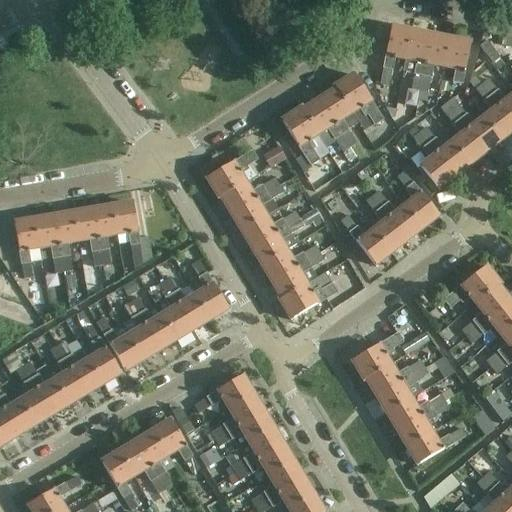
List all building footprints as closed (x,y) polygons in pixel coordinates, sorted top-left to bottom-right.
[(404,63),(410,32),(390,28),(379,85),(389,87),(394,61),(404,63)] [(410,32),(404,63),(415,65),(410,92),(419,93),(430,36),(410,32)] [(442,81),(444,71),(443,71),(450,40),(430,36),(419,93),(427,95),(430,80),(431,81),(431,79),(442,81)] [(451,85),(462,87),(470,44),(450,40),(443,71),(444,71),(454,73),(451,85)] [(487,43),(479,49),(492,66),(499,60),(487,43)] [(480,120),(499,144),(511,133),(511,128),(480,87),(481,86),(472,75),(469,84),(483,102),(483,103),(490,112),(480,120)] [(374,128),(382,122),(353,76),(335,88),(352,116),(353,116),(359,112),(364,119),(367,117),(374,128)] [(511,95),(504,101),(497,92),(496,92),(488,81),(481,86),(480,87),(511,128),(511,95)] [(357,145),(348,131),(359,125),(353,116),(352,116),(335,88),(333,89),(334,91),(318,101),(349,150),(350,150),(357,145)] [(445,106),(484,156),(499,144),(480,120),(473,125),(466,116),(465,116),(453,100),(445,106)] [(301,110),(299,111),(317,139),(324,150),(334,143),(342,155),(344,153),(354,168),(359,165),(349,150),(318,101),(302,112),(301,110)] [(449,144),(468,168),(484,156),(445,106),(439,110),(452,126),(451,127),(459,136),(449,144)] [(299,111),(281,123),(302,157),(310,169),(319,163),(319,162),(328,156),(324,150),(317,139),(299,111)] [(418,135),(453,180),(468,168),(449,144),(442,149),(435,140),(434,140),(425,129),(418,135)] [(428,160),(418,168),(437,192),(453,180),(418,135),(412,139),(428,160)] [(286,161),(278,148),(262,157),(270,170),(286,161)] [(216,199),(245,182),(241,176),(248,172),(247,169),(257,162),(252,153),(205,181),(216,199)] [(302,157),(295,162),(303,174),(310,169),(302,157)] [(403,207),(422,231),(438,219),(403,173),(396,179),(405,191),(404,191),(411,200),(403,207)] [(245,182),(216,199),(217,202),(220,200),(229,215),(278,186),(274,180),(251,193),(245,182)] [(278,186),(229,215),(239,233),(276,211),(270,202),(283,195),(278,186)] [(422,231),(403,207),(394,214),(387,204),(378,193),(371,198),(406,243),(422,231)] [(406,243),(371,198),(365,203),(373,215),(380,224),(371,231),(390,256),(406,243)] [(111,208),(117,239),(127,237),(133,271),(151,261),(148,239),(138,241),(132,205),(111,208)] [(92,212),(102,268),(110,267),(106,240),(117,239),(111,208),(92,212)] [(315,210),(299,221),(303,228),(304,230),(311,225),(314,229),(323,223),(315,210)] [(250,251),(299,221),(294,214),(282,221),(276,211),(239,233),(250,251)] [(72,215),(78,245),(89,243),(93,270),(102,268),(92,212),(72,215)] [(53,218),(63,275),(64,281),(73,279),(67,247),(78,245),(72,215),(53,218)] [(390,256),(371,231),(363,237),(356,228),(355,229),(347,217),(339,223),(374,268),(390,256)] [(50,250),(52,262),(53,262),(55,276),(63,275),(53,218),(33,222),(39,252),(50,250)] [(296,246),(291,237),(291,236),(303,228),(299,221),(250,251),(260,268),(287,252),(286,252),(296,246)] [(33,280),(30,265),(42,263),(39,252),(33,222),(13,225),(23,282),(33,280)] [(287,252),(260,268),(271,286),(320,256),(315,248),(302,255),(292,261),(287,252)] [(320,256),(271,286),(280,301),(278,302),(279,304),(318,281),(311,270),(323,262),(320,256)] [(194,296),(210,322),(228,312),(198,263),(190,267),(198,280),(197,280),(203,290),(194,296)] [(472,305),(498,285),(485,268),(442,302),(449,311),(459,303),(461,306),(468,301),(472,305)] [(210,322),(194,296),(185,301),(179,291),(178,292),(171,279),(164,284),(193,332),(210,322)] [(331,285),(323,290),(318,281),(279,304),(290,323),(337,295),(331,285)] [(133,282),(121,289),(127,299),(139,292),(133,282)] [(193,332),(164,284),(147,293),(155,307),(176,343),(193,332)] [(464,338),(509,302),(498,289),(500,287),(498,285),(472,305),(480,316),(471,323),(471,324),(460,333),(464,338)] [(130,304),(159,353),(176,343),(155,307),(146,313),(145,312),(144,312),(137,300),(130,304)] [(498,337),(511,325),(511,305),(509,302),(464,338),(470,346),(482,337),(482,338),(492,330),(498,337)] [(121,327),(127,336),(126,337),(142,363),(159,353),(130,304),(122,308),(130,321),(129,321),(130,322),(121,327)] [(103,320),(95,325),(124,374),(142,363),(126,337),(127,336),(121,327),(121,326),(111,332),(110,332),(103,320)] [(489,370),(511,351),(511,325),(498,337),(505,346),(495,354),(496,355),(485,364),(489,370)] [(96,355),(88,360),(87,361),(102,388),(120,377),(90,327),(83,332),(90,345),(96,355)] [(361,381),(390,364),(387,359),(394,354),(392,351),(403,345),(397,335),(351,363),(361,381)] [(423,335),(400,350),(405,358),(428,343),(423,335)] [(82,351),(72,357),(71,356),(70,357),(63,344),(56,348),(85,398),(102,388),(87,361),(88,360),(82,351)] [(53,381),(68,408),(85,398),(56,348),(49,352),(56,365),(55,365),(62,376),(53,381)] [(511,351),(489,370),(495,377),(507,368),(511,364),(511,351)] [(390,364),(361,381),(363,384),(365,383),(374,397),(423,368),(419,362),(407,369),(396,375),(390,364)] [(22,369),(51,418),(68,408),(53,381),(44,387),(37,376),(37,377),(29,364),(22,369)] [(423,368),(374,397),(384,415),(385,416),(412,400),(422,394),(416,385),(416,384),(428,377),(423,368)] [(51,418),(22,369),(15,373),(28,396),(20,401),(19,402),(34,428),(51,418)] [(226,411),(252,396),(242,378),(192,408),(197,416),(211,408),(217,418),(227,412),(226,411)] [(0,391),(0,408),(18,438),(34,428),(19,402),(10,407),(4,397),(3,397),(2,395),(0,391)] [(213,442),(263,413),(252,396),(226,411),(227,412),(232,421),(221,427),(222,428),(209,435),(213,442)] [(412,400),(385,416),(395,432),(444,403),(440,396),(417,409),(412,400)] [(444,403),(395,432),(405,450),(432,434),(426,425),(436,419),(436,418),(448,411),(444,403)] [(18,438),(0,408),(0,447),(1,448),(18,438)] [(194,432),(180,408),(171,414),(178,423),(186,436),(194,432)] [(505,408),(495,416),(502,424),(511,417),(505,408)] [(263,413),(213,442),(218,450),(232,442),(238,451),(273,429),(263,413)] [(169,422),(152,433),(168,459),(177,454),(184,464),(191,476),(199,471),(169,422)] [(238,451),(224,459),(230,469),(234,476),(283,446),(273,429),(238,451)] [(432,434),(405,450),(416,468),(465,438),(460,430),(448,437),(447,437),(437,443),(432,434)] [(152,433),(135,444),(164,493),(172,488),(164,475),(175,469),(168,459),(152,433)] [(511,439),(510,437),(503,445),(510,453),(511,451),(511,439)] [(135,444),(118,454),(134,480),(143,474),(149,484),(157,497),(164,493),(135,444)] [(283,446),(234,476),(238,483),(252,475),(258,485),(267,479),(293,463),(283,446)] [(213,450),(199,459),(206,471),(220,462),(213,450)] [(134,480),(118,454),(100,464),(129,511),(132,511),(139,508),(125,485),(134,480)] [(293,463),(267,479),(272,488),(262,494),(262,495),(250,502),(254,510),(303,480),(293,463)] [(475,486),(486,497),(476,506),(481,511),(510,511),(480,481),(482,479),(468,465),(462,470),(476,485),(475,486)] [(511,511),(511,487),(506,493),(498,484),(497,484),(488,474),(482,479),(480,481),(510,511),(511,511)] [(451,476),(423,499),(430,511),(460,487),(451,476)] [(30,511),(59,511),(64,509),(58,500),(81,486),(76,478),(27,507),(30,511)] [(303,480),(254,510),(255,511),(267,511),(271,510),(282,504),(286,511),(289,511),(313,497),(303,480)] [(322,511),(313,497),(289,511),(322,511)]
